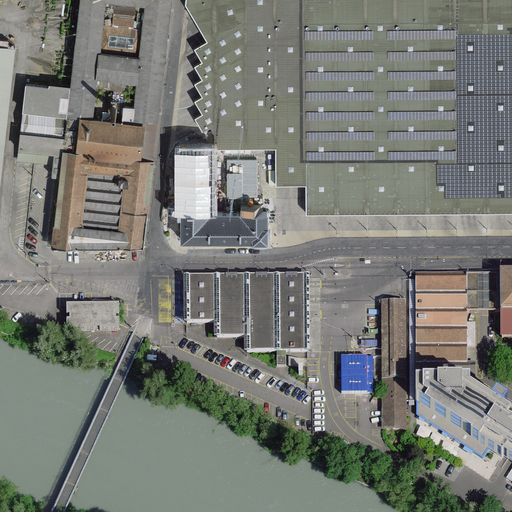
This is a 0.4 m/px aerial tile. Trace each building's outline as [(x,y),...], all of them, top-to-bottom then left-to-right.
[(62,176),(53,246),(65,246),(144,245),(171,0),(80,0),(71,84),(62,176)] [(511,0),(186,0),(186,5),(203,32),(208,41),(195,49),(199,55),(202,61),(195,65),(198,72),(202,79),(194,83),(199,89),(203,95),(195,99),(199,105),(203,113),(196,118),(200,124),(203,130),(198,133),(199,147),(211,147),(275,146),(275,183),(291,183),(304,182),(304,212),(322,212),(351,212),(379,212),(410,211),(440,211),(470,211),(501,211),(511,211),(511,0)] [(0,163),(9,80),(13,45),(0,43),(0,163)] [(62,176),(71,84),(46,82),(46,84),(25,82),(17,159),(35,162),(45,163),(53,164),(51,175),(62,176)] [(182,211),(211,211),(211,147),(199,147),(182,147),(182,211)] [(258,197),(258,160),(227,160),(227,197),(258,197)] [(269,241),(269,224),(268,224),(268,212),(211,211),(182,211),(182,240),(252,240),(252,242),(269,241)] [(511,274),(502,275),(502,312),(511,312),(511,274)] [(417,363),(417,383),(470,383),(475,383),(475,364),(467,363),(468,347),(475,348),(475,325),(467,324),(467,312),(467,275),(416,275),(416,281),(417,304),(417,363)] [(484,275),(467,275),(467,312),(485,312),(502,312),(502,275),(484,275)] [(307,352),(309,352),(309,315),(309,300),(309,284),(309,276),(183,277),(183,286),(183,302),(183,316),(183,323),(213,323),(213,338),(244,338),(244,353),(307,352)] [(405,363),(405,304),(383,304),(383,349),(383,354),(384,410),(384,430),(406,429),(405,395),(405,363)] [(119,305),(66,305),(66,316),(70,316),(70,321),(67,321),(67,331),(95,331),(95,329),(100,329),(100,331),(119,331),(119,321),(116,321),(116,316),(119,316),(119,309),(119,305)] [(511,312),(502,312),(502,338),(511,337),(511,312)] [(356,355),(342,355),(342,391),(356,391),(356,380),(356,373),(356,370),(356,362),(356,355)] [(374,391),(374,355),(356,355),(356,362),(356,370),(356,373),(356,380),(356,391),(374,391)] [(286,359),(277,359),(276,368),(286,368),(286,359)] [(417,383),(417,363),(405,363),(405,395),(417,402),(417,383)] [(470,383),(417,383),(417,402),(419,403),(425,407),(419,417),(439,430),(458,442),(465,432),(486,400),(470,390),(470,383)] [(494,405),(486,400),(465,432),(473,437),(472,438),(503,458),(504,457),(511,462),(511,416),(501,410),(500,411),(494,407),(494,405)]
